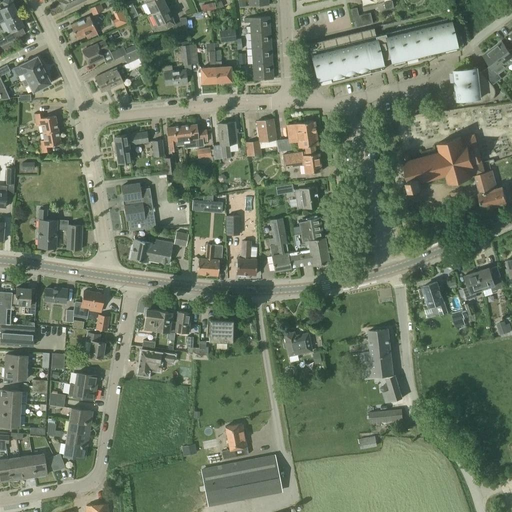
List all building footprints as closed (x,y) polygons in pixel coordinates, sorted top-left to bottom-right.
[(12,2),(10,0),(4,0),(2,1),(4,6),(0,8),(0,23),(6,20),(18,14),(13,2),(12,2)] [(61,0),(59,1),(60,3),(59,4),(61,8),(62,8),(63,10),(75,4),(83,0),(61,0)] [(166,6),(163,0),(150,0),(146,2),(151,14),(166,6)] [(105,1),(89,8),(92,15),(108,7),(105,1)] [(129,11),(135,8),(131,1),(126,4),(129,11)] [(392,1),(383,3),(385,10),(393,8),(392,1)] [(119,6),(111,10),(116,19),(113,21),(116,28),(127,23),(119,6)] [(151,14),(157,25),(164,22),(167,29),(175,24),(166,6),(151,14)] [(133,18),(138,15),(135,8),(129,11),(133,18)] [(356,8),(349,10),(354,27),(372,23),(370,13),(358,16),(356,8)] [(0,38),(0,45),(21,35),(25,33),(22,27),(24,26),(18,14),(6,20),(5,21),(11,33),(0,38)] [(97,33),(89,16),(70,25),(76,38),(88,32),(90,36),(97,33)] [(270,33),(269,17),(244,19),(244,24),(250,23),(250,34),(270,33)] [(457,46),(450,21),(386,37),(385,33),(376,36),(374,28),(305,44),(312,71),(315,70),(317,80),(383,64),(381,59),(390,57),(391,62),(457,46)] [(235,29),(219,31),(220,42),(236,40),(235,29)] [(251,49),(271,48),(270,33),(250,34),(251,49)] [(105,40),(104,40),(82,50),(89,65),(104,58),(101,52),(109,49),(105,40)] [(511,52),(511,53),(501,41),(492,48),(507,67),(511,62),(511,52)] [(215,49),(213,42),(206,43),(208,50),(215,49)] [(191,64),(198,63),(196,44),(189,45),(191,64)] [(181,45),(183,65),(191,64),(189,45),(181,45)] [(127,54),(123,47),(110,52),(114,60),(123,55),(127,54)] [(252,65),(272,63),(271,48),(251,49),(252,65)] [(497,81),(501,78),(498,73),(507,67),(492,48),(483,55),(493,67),(488,70),(497,81)] [(127,54),(123,55),(127,63),(140,57),(136,49),(127,54)] [(221,50),(214,51),(216,82),(231,81),(230,66),(221,67),(221,61),(221,50)] [(209,62),(209,67),(200,68),(201,83),(216,82),(214,51),(209,51),(209,62)] [(26,79),(45,69),(42,63),(41,63),(37,56),(13,68),(17,75),(23,72),(26,79)] [(0,67),(0,73),(1,75),(11,70),(8,63),(0,67)] [(253,80),(273,79),(272,63),(252,65),(253,80)] [(116,68),(95,77),(102,92),(123,82),(120,77),(127,74),(127,72),(123,65),(116,68)] [(185,70),(172,71),(172,65),(161,66),(162,74),(165,73),(166,84),(179,83),(179,84),(187,84),(186,75),(185,70)] [(481,103),(477,67),(454,70),(458,100),(472,98),(472,104),(481,103)] [(478,71),(478,67),(477,67),(481,103),(486,102),(488,102),(489,101),(490,101),(491,100),(492,99),(493,98),(494,97),(494,96),(495,95),(495,94),(495,93),(495,92),(495,90),(495,89),(495,88),(494,87),(494,86),(493,86),(492,85),(497,81),(488,70),(484,74),(482,71),(478,71)] [(26,79),(22,81),(25,86),(29,84),(33,92),(51,83),(47,76),(48,74),(45,69),(26,79)] [(0,98),(9,98),(0,78),(0,98)] [(58,129),(55,115),(43,118),(42,113),(34,114),(37,126),(41,125),(43,132),(58,129)] [(247,156),(261,154),(260,142),(277,140),(274,118),(256,120),(259,140),(245,142),(247,156)] [(299,147),(304,146),(315,145),(318,144),(314,120),(287,124),(290,142),(298,141),(299,147)] [(221,144),(213,145),(215,159),(222,158),(231,157),(229,143),(237,142),(235,121),(218,123),(221,144)] [(196,124),(182,126),(184,140),(183,140),(184,144),(184,148),(199,146),(204,145),(204,142),(203,142),(207,141),(206,129),(197,130),(196,124)] [(182,126),(167,128),(170,151),(178,151),(177,145),(184,144),(183,140),(184,140),(182,126)] [(43,132),(45,140),(40,141),(42,152),(49,151),(48,146),(61,144),(58,129),(43,132)] [(148,142),(147,132),(127,135),(127,134),(114,136),(118,163),(131,161),(128,145),(148,142)] [(485,171),(474,133),(461,137),(461,136),(438,143),(440,151),(411,159),(410,154),(407,152),(404,153),(402,156),(410,187),(422,184),(421,181),(447,174),(449,183),(471,177),(471,176),(475,175),(475,174),(485,171)] [(162,140),(152,141),(153,157),(164,156),(162,140)] [(291,164),(292,167),(300,166),(301,174),(305,173),(322,171),(319,153),(316,153),(315,145),(304,146),(305,155),(303,155),(302,151),(290,153),(291,164)] [(198,158),(211,156),(210,147),(197,149),(198,158)] [(174,156),(164,157),(166,173),(176,172),(174,156)] [(14,183),(15,168),(7,167),(6,183),(14,183)] [(507,202),(503,186),(496,188),(491,170),(485,171),(475,174),(475,175),(480,192),(478,192),(482,208),(507,202)] [(77,193),(75,183),(73,183),(72,177),(61,179),(60,173),(48,175),(49,185),(52,185),(54,197),(77,193)] [(218,176),(218,179),(220,182),(223,182),(226,180),(226,176),(224,174),(220,174),(218,176)] [(139,183),(121,186),(123,199),(124,199),(124,201),(123,201),(123,205),(124,205),(125,204),(125,206),(124,206),(126,220),(127,219),(129,230),(131,230),(145,228),(145,230),(156,229),(150,188),(140,189),(139,183)] [(297,208),(318,205),(316,186),(295,189),(297,208)] [(215,202),(214,211),(222,212),(222,202),(215,202)] [(56,248),(57,230),(67,231),(67,248),(81,249),(82,225),(68,224),(68,225),(57,225),(57,221),(46,220),(47,209),(39,209),(37,247),(56,248)] [(239,215),(226,215),(226,235),(239,235),(239,215)] [(323,237),(319,216),(300,220),(301,224),(297,225),(298,232),(297,233),(299,245),(295,245),(296,251),(298,265),(312,262),(312,265),(329,262),(324,236),(323,237)] [(288,252),(282,218),(275,219),(271,219),(274,237),(269,238),(270,245),(272,255),(271,255),(274,270),(291,267),(291,266),(298,265),(296,251),(288,252)] [(186,246),(188,233),(176,231),(173,244),(186,246)] [(134,239),(130,259),(147,262),(148,259),(169,264),(173,243),(155,239),(155,244),(151,243),(151,242),(143,240),(143,238),(138,237),(137,240),(134,239)] [(250,258),(251,240),(242,240),(241,258),(238,257),(237,273),(238,273),(237,276),(246,276),(246,274),(255,275),(256,259),(250,258)] [(198,258),(197,273),(218,275),(219,261),(221,261),(222,245),(212,244),(207,244),(206,253),(206,258),(199,258),(198,258)] [(489,267),(477,271),(483,289),(490,287),(491,286),(493,291),(503,288),(500,277),(493,279),(490,270),(489,267)] [(468,287),(463,289),(467,300),(477,296),(475,292),(483,289),(477,271),(464,276),(468,286),(468,287)] [(448,313),(444,301),(443,302),(436,282),(423,286),(423,288),(419,290),(426,314),(428,317),(434,315),(434,316),(439,314),(440,316),(448,313)] [(65,303),(67,288),(53,287),(53,289),(45,288),(44,301),(65,303)] [(12,294),(11,303),(16,304),(22,305),(22,313),(35,313),(36,301),(30,301),(31,288),(17,288),(16,294),(12,294)] [(0,330),(1,331),(0,336),(0,343),(33,345),(34,325),(10,323),(11,303),(12,294),(12,292),(0,291),(0,330)] [(73,314),(73,316),(87,318),(88,312),(87,312),(87,310),(96,311),(100,312),(103,294),(84,291),(82,302),(75,301),(74,308),(74,310),(73,314)] [(469,316),(475,314),(471,302),(465,304),(469,316)] [(172,312),(159,310),(146,309),(144,329),(157,330),(169,332),(175,332),(175,331),(176,322),(171,321),(172,312)] [(188,332),(190,312),(177,311),(176,322),(175,331),(188,332)] [(456,327),(465,324),(464,319),(465,318),(462,311),(452,314),(456,327)] [(74,319),(72,326),(83,328),(84,321),(74,319)] [(98,320),(96,329),(106,330),(108,322),(98,320)] [(209,320),(209,342),(217,342),(227,342),(232,342),(233,321),(209,320)] [(509,323),(498,327),(501,335),(511,331),(509,323)] [(365,377),(387,375),(393,374),(388,329),(368,331),(370,352),(362,353),(365,377)] [(87,332),(85,341),(91,342),(89,356),(102,358),(105,343),(98,342),(99,334),(87,332)] [(285,342),(283,343),(284,348),(287,349),(288,356),(289,356),(290,361),(298,360),(297,354),(311,351),(308,333),(295,336),(294,332),(284,334),(285,342)] [(193,345),(192,359),(208,359),(208,352),(206,352),(206,346),(206,341),(199,341),(199,346),(193,345)] [(138,374),(137,376),(150,378),(152,370),(159,371),(160,365),(159,365),(160,360),(161,360),(173,362),(175,355),(162,353),(142,349),(138,374)] [(26,368),(27,355),(6,354),(5,366),(26,368)] [(26,379),(26,368),(5,366),(4,378),(26,379)] [(96,388),(98,376),(77,373),(75,385),(96,388)] [(393,376),(393,375),(388,376),(388,378),(385,379),(390,391),(383,393),(386,404),(403,398),(395,375),(393,376)] [(94,400),(96,388),(75,385),(70,384),(68,395),(73,396),(94,400)] [(0,402),(20,403),(21,391),(0,389),(0,402)] [(64,401),(65,394),(50,392),(49,399),(64,401)] [(63,407),(64,401),(49,399),(49,404),(63,407)] [(0,414),(20,415),(20,403),(0,402),(0,414)] [(91,424),(92,422),(91,422),(92,412),(71,408),(69,420),(91,424)] [(370,423),(403,420),(402,410),(370,413),(370,423)] [(0,425),(19,427),(20,415),(0,414),(0,425)] [(89,436),(91,424),(69,420),(67,432),(89,436)] [(230,449),(221,451),(223,459),(249,454),(247,445),(246,445),(242,423),(225,426),(230,449)] [(87,448),(89,436),(67,432),(65,444),(87,448)] [(0,449),(6,450),(5,443),(8,443),(9,436),(0,435),(0,449)] [(375,436),(359,439),(361,448),(377,445),(375,436)] [(87,449),(87,448),(65,444),(63,456),(85,459),(86,449),(87,449)] [(194,444),(181,446),(183,456),(194,453),(196,453),(196,452),(194,444)] [(35,477),(36,477),(36,476),(47,474),(43,453),(32,455),(35,477)] [(59,469),(65,467),(59,453),(54,455),(59,469)] [(23,479),(35,477),(32,455),(20,457),(23,479)] [(54,471),(59,469),(54,455),(48,458),(54,471)] [(275,456),(202,470),(209,504),(281,490),(275,456)] [(19,479),(23,479),(20,457),(8,459),(11,481),(12,480),(14,481),(17,480),(19,479)] [(11,481),(8,459),(0,459),(0,481),(10,480),(10,481),(11,481)] [(87,511),(107,511),(107,503),(86,505),(87,511)]
